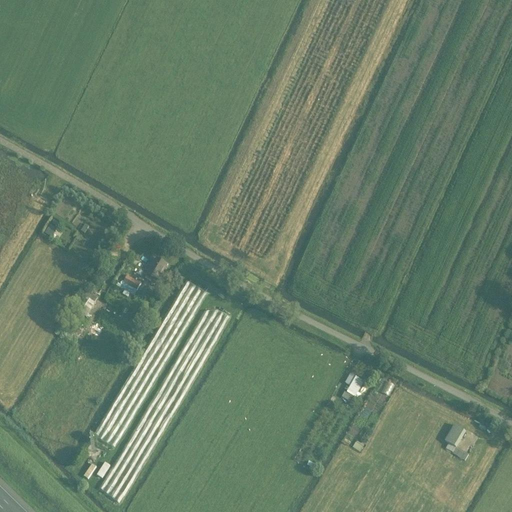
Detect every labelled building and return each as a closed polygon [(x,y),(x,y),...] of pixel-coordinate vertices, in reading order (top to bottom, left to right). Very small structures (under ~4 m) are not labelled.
[(52,238),(57,230),(50,225),(45,234),(52,238)] [(254,271),(259,266),(255,262),(257,260),(253,256),(246,264),(254,271)] [(156,285),(158,282),(167,266),(157,260),(145,279),(151,283),(151,285),(154,287),(156,285)] [(128,277),(121,289),(135,297),(141,285),(128,277)] [(88,292),(84,297),(94,304),(98,298),(88,292)] [(84,297),(76,311),(87,319),(96,305),(94,304),(84,297)] [(351,389),(348,394),(356,398),(359,393),(364,382),(356,378),(351,389)] [(345,393),(342,398),(353,404),(356,399),(345,393)] [(489,428),(487,430),(493,436),(498,431),(492,425),(489,428)] [(445,442),(456,449),(465,433),(454,426),(445,442)] [(361,452),(365,446),(357,442),(353,447),(361,452)] [(453,454),(465,462),(469,457),(456,449),(453,454)] [(105,464),(97,476),(102,479),(110,467),(105,464)] [(88,480),(96,468),(92,465),(84,477),(88,480)]
